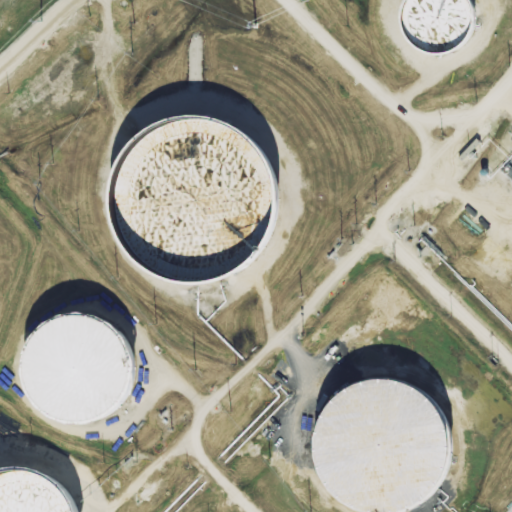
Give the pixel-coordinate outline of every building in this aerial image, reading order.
[(474,23),(472,34),(466,43),(458,50),(449,54),(438,55),(428,53),(419,47),(412,39),(408,29),(407,19),(410,9),(415,0),(466,0),(468,1),(473,11),(474,23)] [(282,182),(284,208),(277,233),(262,258),(239,276),(211,285),(182,283),(155,272),(133,252),(120,227),(116,198),(122,169),(136,147),(156,130),(180,120),(206,118),(232,124),(254,138),(271,157),(282,182)] [(53,419),(70,426),(88,428),(106,424),(122,414),(133,399),(140,382),(140,364),(135,346),(124,331),(110,321),(92,315),(73,316),(54,323),(40,335),(30,352),(27,372),(31,391),(40,407),(53,419)] [(453,435),(455,457),(450,477),(437,497),(419,511),(416,511),(358,511),(351,509),(333,493),(322,472),(319,448),(325,425),(336,407),(352,393),(371,385),(393,383),(413,388),(431,400),(445,416),(453,435)] [(0,511),(85,511),(83,503),(71,486),(54,473),(34,467),(14,467),(0,472),(0,511)]
